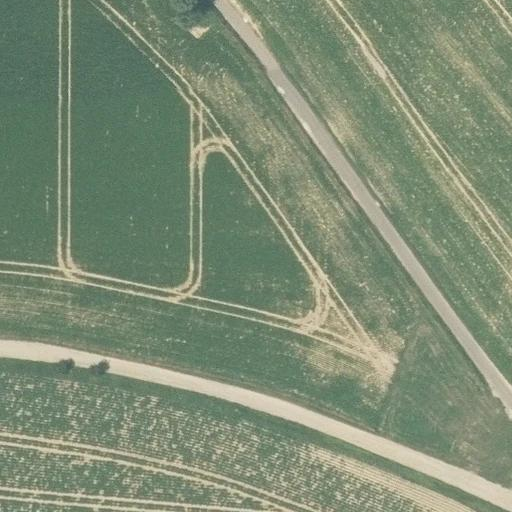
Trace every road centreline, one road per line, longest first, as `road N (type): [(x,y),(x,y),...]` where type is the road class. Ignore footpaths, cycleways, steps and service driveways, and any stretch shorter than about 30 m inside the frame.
road 1 (track): [(511,500),(271,404),(0,348)]
road 2 (unclassified): [(511,402),(302,107),(214,0)]
